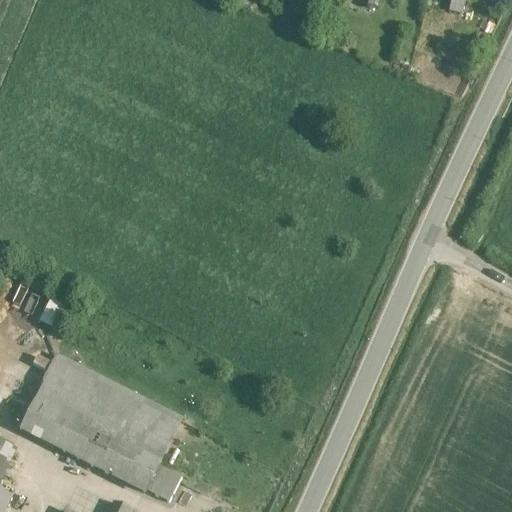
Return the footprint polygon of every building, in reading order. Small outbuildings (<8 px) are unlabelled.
[(40,321),(50,327),(65,306),(55,299),(40,321)] [(43,387),(129,431),(167,450),(180,424),(56,361),(48,376),(48,377),(43,387)] [(20,432),(35,439),(106,476),(128,431),(43,387),(20,432)] [(129,431),(110,468),(106,476),(144,495),(145,494),(146,494),(145,493),(167,450),(129,431)] [(169,505),(173,498),(181,481),(158,469),(145,493),(169,505)] [(110,511),(114,505),(79,489),(67,511),(110,511)] [(0,495),(0,511),(5,511),(11,501),(0,495)]
